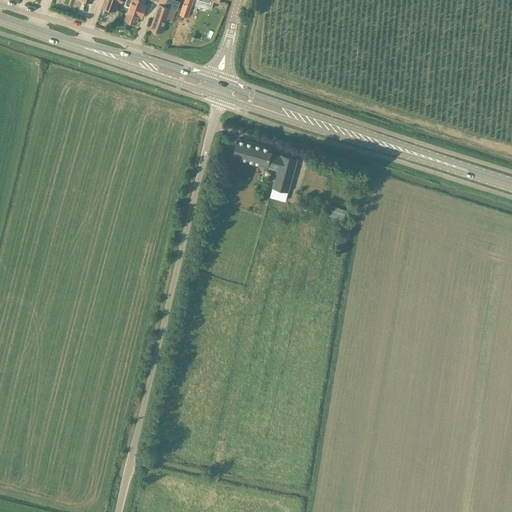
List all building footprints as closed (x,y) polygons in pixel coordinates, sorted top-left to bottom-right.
[(105,0),(103,6),(104,7),(104,8),(104,9),(107,10),(108,10),(109,8),(115,11),(119,1),(121,2),(122,0),(105,0)] [(144,0),(126,0),(124,6),(130,8),(125,19),(136,23),(139,17),(142,18),(147,5),(143,4),(144,0)] [(177,10),(176,9),(178,0),(169,0),(167,6),(160,4),(150,29),(161,33),(166,21),(172,23),(177,10)] [(193,0),(184,0),(179,14),(187,17),(193,0)] [(196,0),(195,5),(210,9),(212,0),(219,2),(218,0),(196,0)] [(272,148),(238,139),(233,157),(267,167),(268,165),(278,168),(273,187),(288,191),(297,159),(282,155),(281,157),(271,154),(272,148)] [(346,210),(329,204),(325,214),(343,220),(346,210)]
